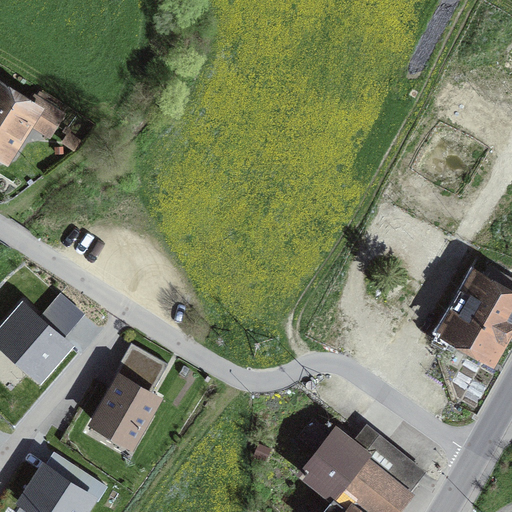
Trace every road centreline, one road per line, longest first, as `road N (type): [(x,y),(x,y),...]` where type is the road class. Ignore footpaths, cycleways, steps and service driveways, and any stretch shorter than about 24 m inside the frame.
road 1 (track): [(313,363),(293,336),(294,317),(378,187),(475,0)]
road 2 (residential): [(474,456),(342,366),(313,363),(268,382),(244,381),(126,310)]
road 3 (residential): [(126,310),(0,470)]
road 4 (residential): [(126,310),(0,226)]
